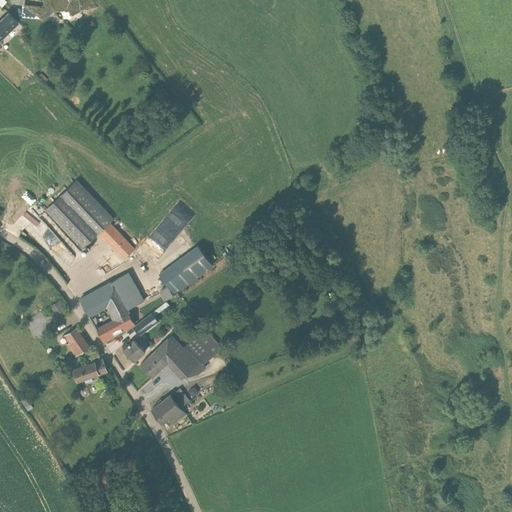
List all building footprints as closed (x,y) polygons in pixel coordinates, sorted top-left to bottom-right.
[(43,0),(43,6),(51,3),(54,10),(53,12),(64,11),(65,8),(71,15),(80,11),(80,9),(97,7),(91,0),(43,0)] [(0,38),(17,22),(8,13),(0,20),(0,38)] [(77,180),(52,203),(45,210),(82,249),(100,232),(124,259),(134,249),(110,223),(113,219),(77,180)] [(173,242),(164,235),(169,229),(162,223),(153,232),(169,246),(173,242)] [(198,246),(159,274),(174,294),(212,267),(198,246)] [(97,329),(104,341),(133,322),(128,309),(143,300),(128,272),(109,282),(114,289),(107,305),(116,318),(97,329)] [(60,306),(53,295),(43,302),(50,313),(60,306)] [(152,312),(133,326),(140,335),(159,321),(152,312)] [(68,345),(76,356),(81,353),(89,347),(76,328),(68,334),(66,335),(70,343),(68,345)] [(171,336),(156,348),(183,378),(184,377),(198,374),(206,366),(203,363),(221,348),(206,332),(200,339),(196,335),(180,347),(171,336)] [(142,354),(145,351),(134,339),(123,349),(135,361),(142,354)] [(156,349),(140,364),(152,376),(168,363),(156,349)] [(94,381),(92,376),(97,374),(107,371),(103,360),(94,363),(73,370),(77,381),(84,378),(86,384),(94,381)] [(188,391),(193,397),(198,393),(194,387),(188,391)] [(21,400),(25,407),(30,404),(26,397),(24,393),(19,396),(21,400)] [(185,413),(181,408),(171,394),(152,409),(162,423),(169,418),(173,423),(180,417),(185,413)]
